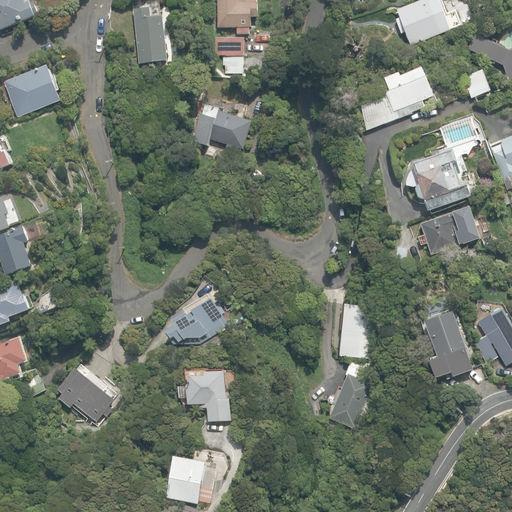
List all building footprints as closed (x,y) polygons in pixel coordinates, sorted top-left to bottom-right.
[(0,0),(0,33),(2,33),(2,31),(40,17),(34,1),(32,2),(31,0),(0,0)] [(238,35),(250,35),(250,28),(252,28),(252,18),(259,18),(259,3),(258,3),(257,0),(218,0),(219,28),(238,28),(238,35)] [(427,0),(398,11),(401,19),(397,20),(402,34),(406,32),(412,46),(451,31),(450,30),(462,25),(457,11),(448,14),(442,0),(427,0)] [(135,10),(141,65),(170,62),(165,18),(153,19),(151,8),(135,10)] [(508,81),(511,79),(511,49),(511,50),(475,35),(468,50),(502,66),(508,81)] [(244,57),(245,38),(216,38),(216,57),(244,57)] [(224,74),(244,74),(244,58),(224,58),(224,74)] [(5,83),(18,118),(62,102),(49,66),(5,83)] [(362,106),(368,131),(413,114),(413,113),(426,108),(423,101),(435,97),(424,67),(401,76),(400,72),(385,78),(390,92),(387,93),(388,97),(362,106)] [(466,78),(473,99),(493,92),(486,71),(466,78)] [(233,146),(244,150),(253,121),(221,112),(222,107),(207,103),(203,117),(207,118),(203,129),(211,132),(209,139),(228,145),(227,147),(232,149),(233,146)] [(447,149),(479,139),(472,118),(440,128),(447,149)] [(264,134),(267,154),(283,152),(280,132),(264,134)] [(491,146),(505,184),(511,181),(511,136),(501,140),(502,142),(491,146)] [(0,172),(1,172),(1,170),(13,165),(8,151),(4,153),(0,142),(0,172)] [(429,211),(472,197),(468,185),(462,187),(454,163),(459,162),(455,151),(413,164),(415,170),(411,172),(408,178),(407,184),(412,186),(420,184),(421,186),(418,187),(417,189),(420,199),(423,201),(426,200),(429,211)] [(484,172),(492,169),(488,159),(480,162),(484,172)] [(10,214),(5,200),(0,201),(0,231),(10,228),(6,215),(10,214)] [(428,244),(432,256),(449,250),(460,247),(454,230),(461,228),(463,234),(464,233),(467,242),(475,240),(472,230),(468,231),(461,211),(449,215),(421,224),(425,235),(419,237),(422,246),(428,244)] [(0,256),(7,275),(33,266),(25,243),(29,241),(23,227),(16,229),(16,230),(0,236),(0,256)] [(396,263),(406,265),(408,249),(398,247),(396,263)] [(0,285),(0,325),(11,321),(10,318),(30,310),(24,295),(23,295),(17,279),(0,285)] [(212,299),(209,294),(185,309),(187,312),(174,320),(178,326),(168,332),(176,345),(201,344),(230,326),(223,315),(226,313),(219,302),(216,304),(213,299),(212,299)] [(507,366),(511,363),(511,317),(504,304),(479,301),(475,326),(481,340),(476,343),(488,364),(501,356),(507,366)] [(340,356),(371,360),(377,308),(346,304),(340,356)] [(445,375),(447,379),(449,378),(475,369),(454,311),(449,313),(426,321),(439,358),(431,361),(437,378),(445,375)] [(0,380),(1,380),(4,386),(26,377),(22,365),(30,362),(21,338),(0,345),(0,380)] [(79,371),(77,370),(59,390),(64,395),(60,399),(72,409),(76,404),(97,422),(104,414),(108,417),(114,409),(111,406),(116,401),(114,399),(119,394),(83,365),(79,371)] [(208,410),(209,421),(232,420),(232,398),(228,398),(228,371),(208,372),(208,376),(194,376),(194,375),(190,375),(190,387),(181,387),(182,397),(190,397),(190,404),(200,404),(201,410),(208,410)] [(328,418),(354,429),(374,384),(348,373),(328,418)] [(208,463),(176,456),(168,497),(200,503),(200,500),(210,502),(216,469),(207,467),(208,463)]
